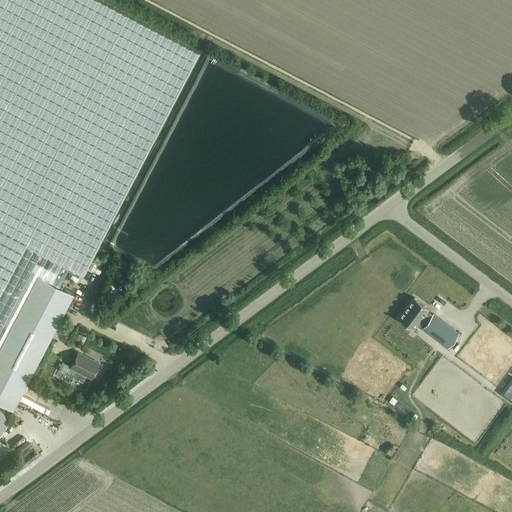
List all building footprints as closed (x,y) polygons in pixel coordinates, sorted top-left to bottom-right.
[(0,0),(0,447),(4,440),(0,437),(0,402),(13,410),(16,404),(45,350),(74,294),(59,286),(69,268),(83,275),(200,52),(98,0),(0,0)] [(123,267),(126,261),(120,258),(117,264),(123,267)] [(112,278),(109,285),(122,292),(125,284),(112,278)] [(416,324),(422,328),(421,328),(441,343),(448,348),(459,333),(433,313),(432,314),(427,310),(428,308),(414,297),(398,318),(413,329),(416,324)] [(92,378),(99,363),(78,352),(71,367),(92,378)]
